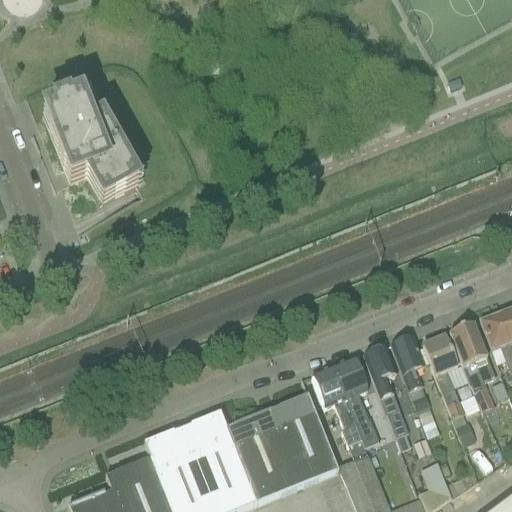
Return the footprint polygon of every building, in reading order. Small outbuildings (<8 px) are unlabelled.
[(148,102),(88,135),(78,110),(43,124),(69,190),(86,183),(101,209),(72,225),(78,241),(190,177),(148,102)] [(511,313),(506,316),(507,318),(499,321),(511,354),(511,313)] [(511,354),(499,321),(493,324),(492,322),(482,325),(482,328),(479,329),(491,358),(500,355),(511,386),(511,354)] [(458,368),(469,394),(479,420),(492,415),(482,390),(494,385),(488,372),(486,366),(483,358),(472,332),(470,333),(469,331),(458,335),(459,337),(447,342),(458,368)] [(462,421),(452,397),(445,379),(456,374),(454,369),(444,343),(422,352),(432,378),(441,401),(451,425),(459,422),(462,421)] [(390,353),(408,399),(426,444),(438,439),(414,378),(423,374),(411,344),(390,353)] [(394,379),(384,355),(362,364),(372,388),(386,423),(394,445),(405,441),(407,440),(398,418),(386,387),(395,383),(394,379)] [(354,367),(332,376),(360,446),(364,454),(377,449),(368,428),(367,428),(357,403),(366,399),(364,391),(354,367)] [(360,446),(332,376),(311,384),(320,409),(323,416),(333,412),(343,436),(340,438),(346,452),(360,446)] [(337,479),(307,403),(269,418),(299,494),(337,479)] [(299,494),(269,418),(225,435),(224,436),(254,511),(299,494)] [(224,436),(225,435),(219,421),(181,436),(211,511),(253,511),(254,511),(224,436)] [(462,452),(474,447),(466,428),(454,433),(460,447),(462,452)] [(211,511),(181,436),(143,451),(149,466),(150,465),(168,511),(211,511)] [(405,441),(394,445),(399,458),(410,454),(405,441)] [(374,462),(367,465),(371,475),(378,472),(374,462)] [(367,465),(366,464),(336,476),(351,511),(385,511),(371,475),(367,465)] [(168,511),(150,465),(149,466),(104,484),(110,498),(111,498),(116,511),(168,511)] [(444,469),(437,472),(442,485),(449,482),(444,469)] [(439,511),(450,505),(444,491),(442,485),(437,472),(436,470),(419,477),(427,497),(417,501),(420,511),(439,511)] [(464,483),(444,491),(450,505),(468,494),(464,483)] [(76,511),(116,511),(111,498),(110,498),(76,511)]
